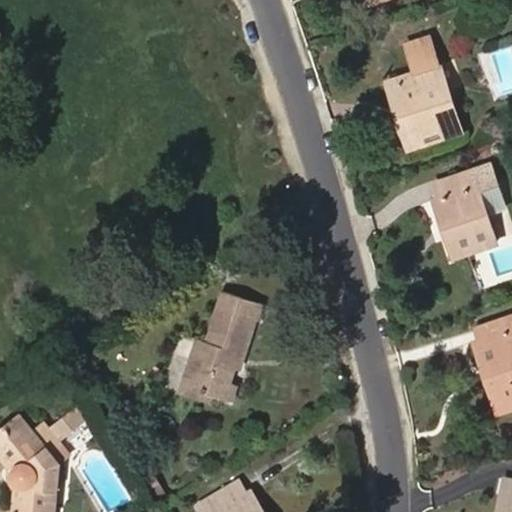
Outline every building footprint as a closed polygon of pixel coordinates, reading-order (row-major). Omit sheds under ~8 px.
[(435,68),(442,66),(433,39),(411,46),(419,73),(435,68)] [(453,100),(442,66),(435,68),(446,101),(453,100)] [(453,100),(446,101),(435,68),(419,73),(400,79),(411,111),(403,114),(409,132),(459,116),(453,100)] [(403,114),(411,111),(400,79),(392,82),(403,114)] [(409,132),(413,144),(462,128),(459,116),(409,132)] [(463,252),(497,240),(479,187),(489,183),(483,165),(455,175),(459,189),(436,197),(446,226),(454,224),(463,252)] [(446,226),(456,253),(463,252),(454,224),(446,226)] [(238,364),(242,365),(264,299),(227,288),(210,343),(200,340),(186,383),(216,393),(233,399),(238,384),(232,381),(238,364)] [(507,407),(511,405),(511,316),(480,327),(484,340),(477,343),(484,363),(492,361),(507,407)] [(484,363),(500,410),(507,407),(492,361),(484,363)] [(184,391),(214,401),(216,393),(186,383),(184,391)] [(55,511),(63,463),(54,453),(48,446),(57,438),(64,433),(59,427),(73,414),(79,421),(85,415),(78,407),(52,430),(44,422),(35,430),(22,414),(2,431),(12,444),(2,453),(16,469),(16,476),(19,480),(15,509),(4,508),(4,511),(55,511)] [(59,427),(64,433),(79,421),(73,414),(59,427)] [(0,449),(2,453),(12,444),(2,431),(0,432),(0,449)] [(54,453),(63,445),(57,438),(48,446),(54,453)] [(509,511),(511,499),(511,478),(506,478),(499,511),(509,511)] [(266,511),(254,491),(249,493),(241,480),(199,505),(203,511),(266,511)]
